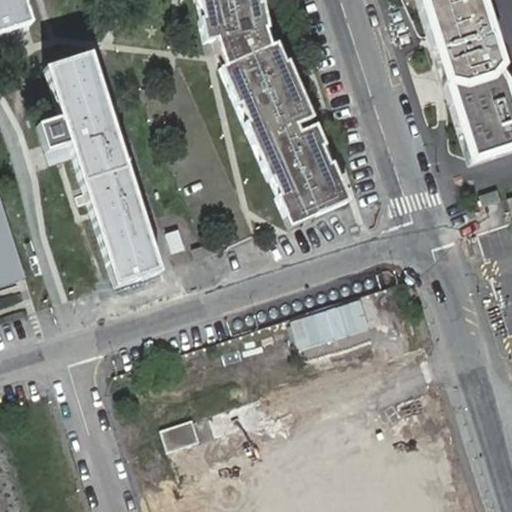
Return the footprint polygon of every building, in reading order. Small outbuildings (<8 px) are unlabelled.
[(33,35),(21,0),(0,0),(0,45),(13,41),(33,35)] [(274,200),(287,231),(347,205),(330,166),(327,168),(320,151),(323,150),(313,128),(297,135),(294,129),(310,122),(285,65),(282,66),(274,47),(268,49),(263,33),(266,33),(260,6),(257,7),(255,0),(192,0),(193,5),(196,4),(200,22),(197,22),(202,46),(215,44),(222,70),(217,72),(266,184),(269,183),(277,199),(274,200)] [(511,109),(475,0),(418,0),(476,174),(511,162),(511,109)] [(134,195),(91,60),(45,74),(62,123),(39,131),(44,146),(47,157),(70,149),(73,159),(82,187),(88,204),(91,212),(93,218),(112,278),(117,292),(160,277),(134,195)] [(0,200),(0,290),(28,281),(2,201),(0,200)] [(206,248),(192,253),(195,264),(216,258),(215,255),(212,246),(206,248)] [(252,402),(207,417),(215,439),(259,425),(252,402)] [(236,480),(150,508),(151,511),(475,511),(444,414),(361,440),(367,457),(241,497),(236,480)] [(190,422),(160,430),(166,452),(196,444),(190,422)]
